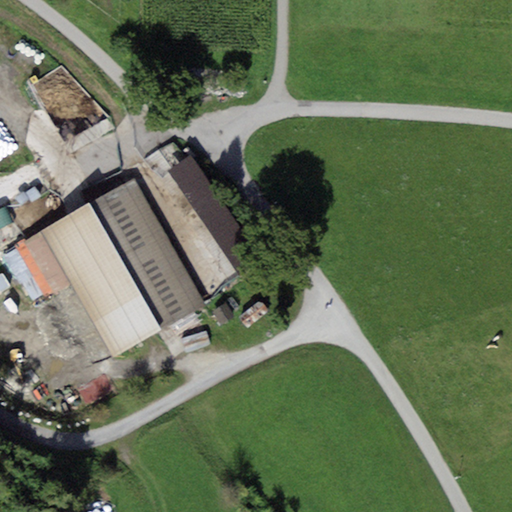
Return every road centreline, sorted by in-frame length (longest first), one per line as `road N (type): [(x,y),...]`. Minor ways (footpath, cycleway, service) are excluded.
road 1 (unclassified): [(462,511),(240,177),(232,139),(247,121),(281,112)]
road 2 (track): [(0,394),(37,425),(120,429),(336,316)]
road 3 (track): [(232,139),(172,131),(27,0)]
road 4 (unclassified): [(281,112),(511,126)]
